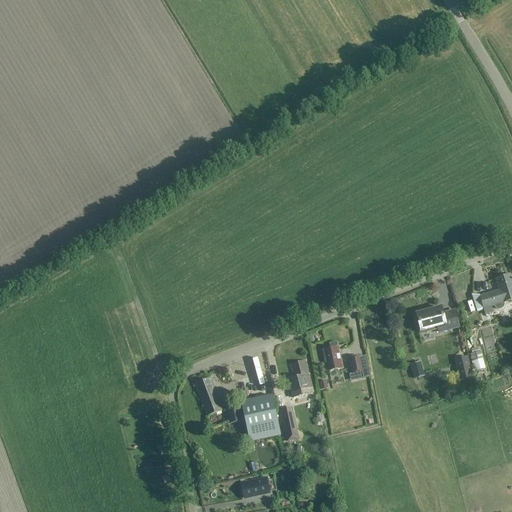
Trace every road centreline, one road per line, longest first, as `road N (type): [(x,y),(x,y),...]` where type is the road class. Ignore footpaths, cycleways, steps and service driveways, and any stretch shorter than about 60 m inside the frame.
road 1 (unclassified): [(192,511),(173,408),(180,377),(511,245)]
road 2 (tertiary): [(511,108),(448,0)]
